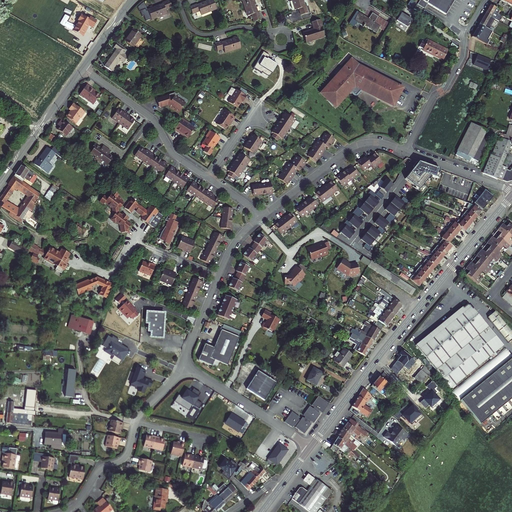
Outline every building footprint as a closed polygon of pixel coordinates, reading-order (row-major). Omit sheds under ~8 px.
[(150,19),(166,12),(164,8),(170,5),(168,0),(163,0),(161,1),(161,3),(146,9),(143,1),(136,6),(138,11),(139,11),(141,16),(143,15),(145,20),(150,18),(150,19)] [(213,0),(202,0),(189,5),(192,11),(199,9),(200,13),(216,7),(213,0)] [(253,0),(244,0),(249,14),(253,12),(255,19),(260,18),(258,10),(256,10),(253,0)] [(302,0),(290,0),(294,9),(298,8),(300,14),(307,12),(302,0)] [(421,0),(446,14),(454,0),(421,0)] [(495,8),(490,6),(485,14),(490,17),(488,22),(496,26),(502,15),(500,14),(501,12),(495,8)] [(390,23),(372,13),(368,20),(359,14),(360,14),(357,12),(353,18),(364,25),(363,27),(364,27),(365,26),(377,33),(380,28),(385,31),(390,23)] [(402,13),(397,21),(408,28),(413,19),(402,13)] [(490,17),(485,14),(479,25),(484,28),(489,30),(490,29),(485,26),(488,22),(490,17)] [(78,22),(72,32),(82,37),(85,32),(85,31),(88,26),(92,28),(96,22),(91,19),(90,21),(80,15),(77,21),(78,22)] [(317,18),(310,20),(312,27),(300,31),(303,41),(323,35),(317,18)] [(484,28),(479,25),(472,37),(486,46),(489,42),(479,36),(484,28)] [(131,30),(123,41),(132,47),(140,36),(131,30)] [(221,39),(215,42),(217,48),(223,46),(225,51),(241,46),(238,36),(222,42),(221,39)] [(455,47),(460,42),(456,39),(452,44),(455,47)] [(443,61),(447,52),(428,42),(426,44),(423,42),(420,48),(423,50),(422,51),(430,56),(431,55),(443,61)] [(130,52),(116,43),(112,48),(115,49),(104,67),(111,72),(118,61),(122,63),(130,52)] [(264,52),(254,68),(268,76),(271,75),(277,65),(267,59),(269,55),(264,52)] [(491,62),(478,56),(474,66),(487,71),(491,62)] [(401,88),(359,67),(351,60),(321,93),(335,106),(348,93),(346,91),(356,81),(358,84),(357,87),(393,105),(401,88)] [(87,85),(80,95),(93,104),(100,95),(90,88),(90,87),(87,85)] [(232,95),(228,101),(237,106),(241,100),(243,101),(247,95),(245,94),(247,90),(241,86),(238,90),(232,86),(228,92),(232,95)] [(176,92),(157,98),(160,106),(168,103),(180,111),(186,100),(177,94),(176,92)] [(69,109),(71,111),(70,112),(69,112),(66,116),(75,123),(80,117),(81,118),(85,112),(73,103),(69,109)] [(128,113),(120,107),(113,117),(121,123),(128,113)] [(217,123),(224,129),(234,116),(224,109),(216,121),(217,123)] [(284,112),(279,119),(290,127),(295,120),(284,112)] [(136,120),(128,113),(121,123),(129,129),(136,120)] [(189,122),(182,117),(174,129),(180,133),(181,132),(188,137),(194,128),(188,124),(189,122)] [(76,129),(62,119),(58,124),(61,126),(59,130),(67,135),(70,132),(72,133),(76,129)] [(279,119),(275,126),(286,134),(290,127),(279,119)] [(456,157),(471,163),(472,159),(478,162),(488,134),(467,124),(456,157)] [(511,125),(506,136),(505,136),(503,140),(511,144),(511,125)] [(275,126),(270,133),(281,141),(286,134),(275,126)] [(201,142),(211,150),(220,137),(210,130),(201,142)] [(324,132),(313,146),(323,154),(334,140),(324,132)] [(55,144),(59,139),(53,134),(49,138),(55,144)] [(262,141),(252,134),(244,147),(254,154),(262,141)] [(511,144),(503,140),(499,139),(482,173),(505,183),(511,181),(511,167),(509,172),(505,170),(506,169),(501,167),(511,144)] [(107,147),(98,140),(89,153),(98,159),(107,147)] [(65,152),(54,144),(51,149),(46,146),(36,160),(35,159),(32,163),(47,173),(52,165),(48,162),(55,152),(62,157),(65,152)] [(143,146),(137,156),(146,162),(152,152),(143,146)] [(313,146),(306,154),(317,162),(323,154),(313,146)] [(117,153),(107,147),(98,159),(108,166),(117,153)] [(152,152),(146,162),(154,167),(161,158),(152,152)] [(239,153),(235,160),(246,167),(251,160),(239,153)] [(377,165),(382,161),(375,153),(370,156),(370,155),(367,158),(365,156),(361,159),(360,158),(357,161),(364,170),(371,164),(374,168),(377,165)] [(298,168),(304,161),(294,154),(289,161),(298,168)] [(161,158),(154,167),(163,173),(169,163),(161,158)] [(235,160),(230,167),(242,174),(246,167),(235,160)] [(293,176),(298,168),(289,161),(283,169),(293,176)] [(428,176),(435,179),(438,170),(417,162),(403,178),(418,190),(428,176)] [(21,164),(15,174),(23,179),(25,177),(32,182),(36,176),(33,174),(34,173),(21,164)] [(353,164),(344,170),(351,180),(360,174),(353,164)] [(182,172),(173,166),(166,176),(175,182),(182,172)] [(230,167),(226,174),(237,181),(242,174),(230,167)] [(287,184),(293,176),(283,169),(278,177),(287,184)] [(344,170),(336,176),(343,186),(351,180),(344,170)] [(191,178),(182,172),(175,182),(185,188),(191,178)] [(28,222),(34,213),(29,210),(40,194),(14,176),(7,185),(9,186),(0,198),(0,201),(2,202),(0,205),(15,215),(13,217),(21,222),(23,219),(28,222)] [(386,192),(393,184),(384,177),(377,185),(386,192)] [(332,180),(324,186),(331,195),(339,190),(332,180)] [(205,187),(196,181),(189,191),(198,197),(205,187)] [(271,181),(262,182),(263,193),(272,192),(271,181)] [(262,182),(253,184),(254,194),(263,193),(262,182)] [(61,188),(55,184),(50,191),(53,193),(56,195),(61,188)] [(324,186),(316,192),(322,201),(331,195),(324,186)] [(214,193),(205,187),(198,197),(207,203),(214,193)] [(104,193),(100,199),(104,202),(106,200),(113,206),(114,212),(115,213),(112,216),(113,218),(115,220),(117,220),(121,223),(121,225),(122,225),(123,230),(129,229),(128,226),(129,226),(132,222),(128,219),(127,218),(130,215),(124,211),(123,212),(120,210),(119,206),(121,202),(123,203),(125,201),(122,199),(123,197),(118,194),(119,192),(114,188),(108,196),(104,193)] [(491,195),(483,189),(472,202),(480,209),(491,195)] [(364,201),(373,208),(379,202),(374,198),(376,194),(375,194),(370,190),(368,193),(370,195),(364,201)] [(223,199),(214,193),(207,203),(216,209),(223,199)] [(311,195),(303,201),(310,211),(318,205),(311,195)] [(132,196),(126,205),(132,210),(136,205),(139,206),(137,208),(145,213),(143,216),(150,221),(159,209),(150,202),(147,207),(141,203),(138,202),(139,201),(132,196)] [(396,196),(390,202),(399,209),(404,203),(406,204),(409,201),(403,197),(401,200),(396,196)] [(303,201),(295,207),(302,217),(310,211),(303,201)] [(354,209),(360,214),(363,211),(368,215),(373,208),(364,201),(359,208),(357,206),(354,209)] [(390,202),(385,209),(390,213),(387,216),(393,221),(395,218),(393,216),(399,209),(390,202)] [(475,215),(479,210),(471,203),(467,203),(466,207),(468,209),(475,215)] [(233,208),(223,206),(219,227),(231,229),(232,224),(230,224),(233,208)] [(465,209),(461,212),(471,220),(475,215),(468,209),(466,207),(465,209)] [(348,221),(352,224),(357,228),(363,221),(358,217),(360,214),(354,209),(352,212),(354,214),(348,221)] [(290,211),(282,217),(289,227),(297,221),(290,211)] [(157,239),(167,243),(177,222),(173,220),(176,215),(170,212),(164,220),(167,222),(160,233),(157,239)] [(461,212),(457,217),(467,225),(471,220),(461,212)] [(380,215),(374,222),(379,226),(383,229),(388,222),(390,224),(393,221),(387,216),(384,219),(380,215)] [(282,217),(274,223),(280,232),(289,227),(282,217)] [(457,217),(453,222),(459,228),(463,230),(467,225),(457,217)] [(345,225),(340,231),(349,238),(354,232),(349,228),(352,224),(346,219),(343,223),(345,225)] [(511,226),(506,221),(500,228),(511,237),(511,226)] [(455,233),(459,228),(452,222),(448,227),(455,233)] [(84,235),(88,227),(78,223),(74,231),(84,235)] [(371,225),(366,232),(374,239),(380,232),(382,234),(385,231),(379,226),(376,229),(371,225)] [(451,238),(455,233),(448,227),(444,232),(451,238)] [(511,237),(500,228),(495,234),(510,246),(511,243),(511,237)] [(214,231),(209,240),(219,245),(224,236),(214,231)] [(259,232),(251,243),(259,249),(267,239),(259,232)] [(366,232),(360,239),(365,243),(363,246),(369,251),(371,248),(369,246),(374,239),(366,232)] [(447,243),(451,238),(444,232),(440,237),(441,238),(447,243)] [(495,234),(490,241),(504,253),(510,246),(495,234)] [(194,241),(181,236),(176,247),(189,252),(194,241)] [(325,238),(305,245),(309,257),(329,251),(325,238)] [(441,238),(437,243),(446,251),(450,246),(441,238)] [(209,240),(205,249),(214,254),(219,245),(209,240)] [(25,257),(28,250),(12,241),(8,248),(25,257)] [(490,241),(484,247),(499,259),(504,253),(490,241)] [(251,243),(242,254),(251,260),(259,249),(251,243)] [(437,243),(432,248),(442,256),(446,251),(437,243)] [(484,247),(479,253),(494,265),(499,259),(484,247)] [(50,248),(43,260),(56,267),(55,271),(60,274),(70,255),(61,250),(60,253),(50,248)] [(432,248),(428,253),(438,261),(442,256),(432,248)] [(205,249),(200,259),(209,264),(214,254),(205,249)] [(428,253),(424,258),(434,266),(438,261),(428,253)] [(479,253),(473,260),(488,272),(494,265),(479,253)] [(352,263),(341,258),(335,268),(348,276),(358,273),(356,263),(352,263)] [(424,258),(420,263),(430,271),(434,266),(424,258)] [(154,264),(142,259),(138,270),(150,275),(154,264)] [(473,260),(468,266),(483,278),(488,272),(473,260)] [(239,261),(233,273),(243,277),(249,265),(239,261)] [(304,266),(298,261),(287,273),(282,274),(283,281),(289,281),(292,283),(303,272),(302,270),(304,266)] [(420,263),(416,267),(426,276),(430,271),(420,263)] [(468,266),(463,272),(478,284),(483,278),(468,266)] [(416,267),(412,272),(422,280),(426,276),(416,267)] [(175,273),(163,268),(158,280),(171,284),(175,273)] [(412,272),(408,277),(418,285),(422,280),(412,272)] [(233,273),(228,285),(238,289),(243,277),(233,273)] [(77,289),(82,297),(95,289),(93,286),(98,283),(102,285),(98,293),(106,297),(112,283),(97,276),(90,281),(89,280),(77,289)] [(192,277),(188,286),(199,291),(202,281),(192,277)] [(188,286),(184,296),(195,300),(199,291),(188,286)] [(224,293),(220,303),(232,308),(236,298),(224,293)] [(386,294),(382,299),(397,310),(401,305),(386,294)] [(122,302),(124,299),(120,295),(114,301),(118,305),(120,304),(121,306),(118,309),(127,319),(129,317),(131,320),(136,315),(134,312),(135,311),(126,302),(124,304),(122,302)] [(184,296),(180,305),(191,309),(195,300),(184,296)] [(382,299),(377,305),(392,316),(397,310),(382,299)] [(232,308),(220,303),(216,313),(228,318),(232,308)] [(377,305),(373,310),(388,321),(392,316),(377,305)] [(461,308),(415,346),(451,390),(491,356),(493,358),(501,352),(499,350),(503,346),(473,308),(472,309),(469,306),(466,306),(462,309),(461,308)] [(277,316),(262,307),(258,314),(263,316),(258,324),(269,330),(277,316)] [(148,311),(145,311),(144,322),(147,322),(147,330),(150,330),(150,336),(161,337),(161,331),(164,329),(159,320),(162,320),(163,313),(154,311),(152,309),(148,311)] [(373,310),(368,315),(384,327),(388,321),(373,310)] [(92,322),(73,316),(70,326),(74,327),(74,330),(88,334),(92,322)] [(369,329),(377,334),(381,326),(373,322),(369,329)] [(211,345),(202,341),(195,357),(209,363),(212,357),(225,362),(236,334),(218,327),(211,345)] [(364,337),(372,342),(377,334),(369,329),(364,337)] [(354,333),(350,339),(359,345),(363,339),(354,333)] [(111,357),(119,362),(123,355),(124,356),(127,349),(120,345),(119,346),(115,343),(118,340),(111,336),(110,338),(107,336),(100,346),(105,349),(104,351),(112,356),(111,357)] [(359,345),(367,350),(372,342),(364,337),(359,345)] [(355,352),(363,357),(367,350),(359,345),(355,352)] [(497,356),(501,362),(511,355),(507,349),(497,356)] [(341,350),(331,362),(339,368),(349,357),(341,350)] [(429,374),(418,360),(415,363),(410,359),(411,358),(403,352),(400,356),(401,357),(397,361),(404,366),(406,363),(413,369),(408,375),(413,379),(416,375),(423,381),(429,374)] [(511,398),(511,358),(461,401),(480,425),(511,398)] [(136,389),(136,390),(143,392),(145,386),(149,387),(151,381),(142,378),(144,371),(135,368),(130,384),(137,386),(136,389)] [(321,374),(312,369),(305,382),(314,387),(321,374)] [(73,371),(64,370),(61,398),(70,399),(73,371)] [(274,383),(256,372),(245,390),(263,401),(274,383)] [(394,389),(379,378),(372,388),(378,393),(382,389),(390,395),(391,393),(395,395),(399,391),(395,388),(394,389)] [(454,390),(460,398),(468,392),(466,389),(474,384),(471,379),(454,390)] [(430,392),(419,403),(424,409),(428,405),(432,409),(436,405),(434,403),(438,399),(433,394),(436,392),(433,389),(436,387),(430,381),(425,387),(430,392)] [(379,403),(363,389),(352,407),(367,416),(371,412),(363,408),(366,403),(363,401),(365,396),(376,406),(379,403)] [(172,402),(187,412),(191,405),(197,409),(200,404),(194,400),(198,393),(193,390),(190,395),(185,392),(181,398),(176,395),(172,402)] [(286,419),(283,422),(291,428),(293,425),(295,426),(294,427),(303,434),(310,424),(307,421),(308,420),(313,423),(319,414),(316,412),(317,410),(321,413),(329,403),(317,396),(311,405),(314,408),(313,409),(309,406),(302,415),(305,417),(304,419),(302,417),(299,422),(297,420),(299,418),(291,412),(286,419)] [(10,402),(4,402),(4,422),(28,422),(28,418),(24,418),(24,414),(27,414),(27,408),(10,408),(10,402)] [(400,417),(409,409),(405,405),(393,416),(397,419),(400,417)] [(415,424),(422,417),(411,406),(409,409),(400,417),(404,419),(409,424),(409,423),(411,425),(414,422),(415,424)] [(223,423),(237,432),(243,422),(240,420),(240,421),(229,414),(223,423)] [(122,423),(108,420),(105,431),(117,434),(118,430),(120,430),(122,423)] [(347,423),(342,429),(350,435),(352,432),(361,439),(363,436),(367,439),(371,434),(363,428),(361,430),(351,422),(349,425),(347,423)] [(387,433),(384,438),(396,447),(401,440),(404,442),(408,436),(397,426),(393,430),(394,431),(390,435),(387,433)] [(62,430),(54,429),(53,434),(42,433),(40,444),(47,444),(46,449),(56,450),(57,446),(60,446),(62,430)] [(350,435),(342,429),(341,429),(339,433),(336,431),(334,435),(337,438),(354,457),(356,455),(353,453),(355,450),(352,449),(354,447),(348,441),(351,437),(350,435)] [(143,435),(140,447),(150,449),(153,437),(143,435)] [(118,439),(105,436),(102,447),(113,450),(114,446),(116,446),(118,439)] [(153,437),(150,449),(160,452),(163,439),(153,437)] [(354,457),(337,438),(330,449),(336,454),(339,449),(347,457),(348,455),(355,462),(357,459),(354,457)] [(183,443),(171,441),(168,454),(180,457),(183,443)] [(273,447),(265,459),(274,465),(285,450),(278,444),(275,448),(273,447)] [(12,452),(2,451),(1,463),(2,464),(1,470),(13,471),(15,457),(11,457),(12,452)] [(180,467),(189,469),(192,457),(183,454),(180,467)] [(77,456),(67,455),(65,464),(69,465),(67,477),(82,479),(84,469),(77,468),(77,466),(72,465),(72,462),(76,462),(77,456)] [(51,459),(32,456),(31,462),(38,462),(37,469),(50,471),(51,459)] [(202,459),(192,457),(189,469),(199,471),(199,469),(203,470),(205,462),(201,462),(202,459)] [(225,470),(223,474),(232,479),(239,466),(226,458),(220,467),(225,470)] [(149,462),(136,459),(134,466),(137,467),(136,470),(147,473),(149,462)] [(254,482),(262,473),(254,465),(245,474),(254,482)] [(246,491),(254,482),(245,474),(237,483),(246,491)] [(11,482),(0,479),(0,495),(9,496),(11,482)] [(299,490),(292,500),(307,511),(316,511),(331,492),(317,481),(308,493),(303,489),(299,490)] [(31,484),(19,483),(17,497),(28,499),(31,484)] [(232,497),(231,496),(226,490),(221,485),(217,489),(227,501),(232,497)] [(212,511),(214,511),(223,505),(208,488),(206,486),(203,488),(214,500),(208,506),(208,507),(212,511)] [(58,488),(47,487),(45,500),(51,501),(51,504),(56,504),(58,488)] [(223,505),(227,501),(217,489),(214,491),(210,487),(208,488),(223,505)] [(226,490),(231,496),(234,493),(229,487),(226,490)] [(168,492),(157,490),(152,511),(158,511),(158,510),(162,511),(164,501),(167,501),(168,492)] [(100,498),(95,503),(97,506),(90,511),(109,511),(111,510),(100,498)] [(212,511),(208,507),(208,506),(203,501),(200,506),(199,510),(200,511),(202,511),(203,511),(204,511),(203,511),(212,511)] [(323,511),(324,511),(345,511),(331,501),(323,511)]
